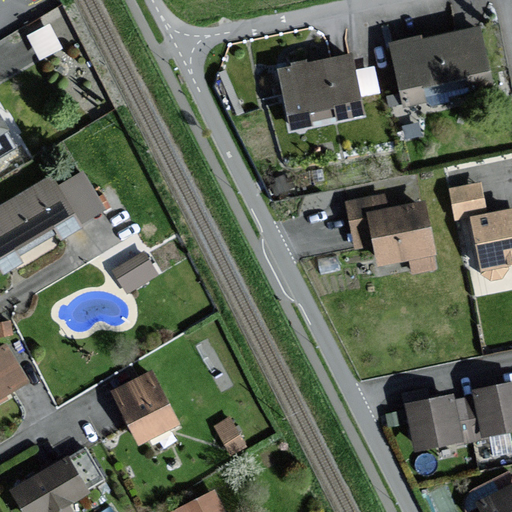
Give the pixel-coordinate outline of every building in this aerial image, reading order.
[(491,78),(480,26),(395,43),(407,103),(472,89),(471,82),(491,78)] [(366,113),(352,55),(282,69),(294,127),(312,123),(312,118),(337,113),(339,118),(366,113)] [(374,61),(356,66),(361,88),(380,84),(374,61)] [(53,174),(0,205),(0,259),(7,271),(108,210),(85,171),(61,186),(53,174)] [(511,209),(487,215),(480,183),(453,189),(459,218),(475,215),(487,274),(510,270),(508,264),(511,263),(511,209)] [(436,253),(426,202),(388,209),(385,195),(349,202),(357,247),(378,243),(382,263),(412,257),(415,271),(436,267),(434,253),(436,253)] [(144,251),(114,269),(129,294),(159,275),(144,251)] [(0,349),(0,397),(26,382),(6,346),(0,349)] [(152,372),(117,391),(143,441),(179,422),(152,372)] [(477,396),(466,398),(469,416),(481,414),(485,434),(511,428),(511,383),(476,391),(477,396)] [(459,418),(469,416),(466,398),(453,401),(452,396),(410,404),(419,448),(463,439),(459,418)] [(70,457),(15,489),(28,511),(72,511),(74,511),(70,505),(91,493),(70,457)] [(511,511),(511,483),(478,502),(483,511),(511,511)] [(224,511),(215,492),(174,511),(224,511)]
